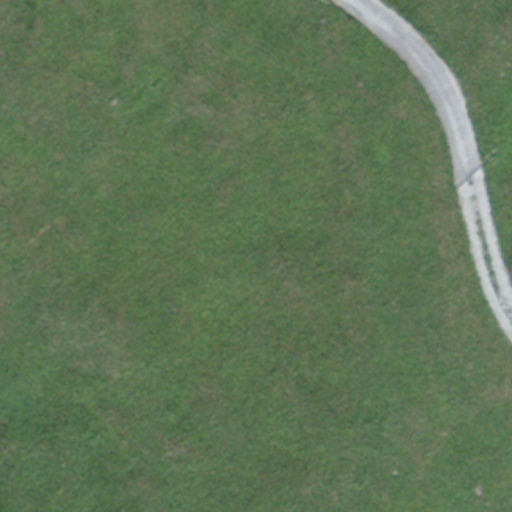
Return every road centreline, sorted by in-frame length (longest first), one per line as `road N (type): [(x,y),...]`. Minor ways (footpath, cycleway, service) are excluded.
road 1 (residential): [(471,177),(439,75),(357,0)]
road 2 (track): [(511,304),(482,233),(471,177)]
